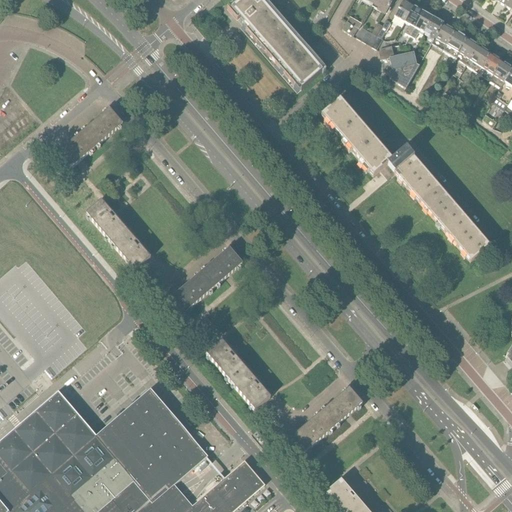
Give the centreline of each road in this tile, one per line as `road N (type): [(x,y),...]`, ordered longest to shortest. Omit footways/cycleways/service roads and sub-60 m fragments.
road 1 (secondary): [(506,464),(144,49)]
road 2 (secondary): [(55,0),(131,60),(380,350)]
road 3 (residential): [(306,511),(12,164)]
road 4 (residential): [(511,422),(266,134)]
road 5 (residential): [(266,134),(360,57),(330,30),(347,0)]
road 6 (residential): [(104,84),(231,231)]
road 7 (residential): [(231,231),(352,374)]
road 8 (residential): [(352,374),(463,500)]
road 9 (residential): [(266,134),(173,25)]
road 10 (residential): [(12,164),(104,84)]
